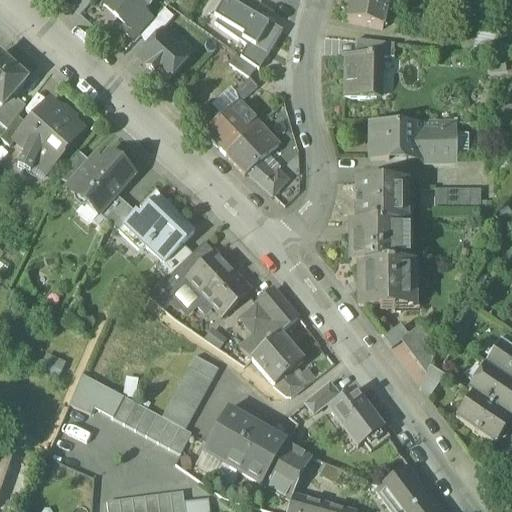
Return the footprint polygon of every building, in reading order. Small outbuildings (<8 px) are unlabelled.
[(110,0),(102,9),(122,27),(129,33),(145,15),(146,15),(158,0),(110,0)] [(249,0),(230,0),(229,2),(254,17),(260,6),(249,0)] [(351,0),(346,24),(382,31),(387,9),(403,12),(403,11),(404,0),(351,0)] [(267,57),(282,34),(254,17),(229,2),(225,8),(217,22),(214,27),(246,49),(248,46),(267,57)] [(217,22),(225,8),(222,6),(214,20),(217,22)] [(502,14),(479,11),(472,55),(495,59),(502,14)] [(145,15),(129,33),(122,27),(118,31),(134,45),(154,23),(146,15),(145,15)] [(189,59),(161,33),(138,59),(147,67),(146,69),(155,77),(157,76),(166,85),(189,59)] [(394,46),(364,43),(363,58),(380,58),(380,59),(394,60),(394,46)] [(258,72),(267,57),(248,46),(246,49),(240,60),(258,72)] [(255,71),(236,57),(229,67),(248,81),(249,80),(255,71)] [(363,58),(346,57),(345,99),(376,100),(376,75),(380,75),(380,59),(380,58),(363,58)] [(0,106),(2,109),(12,98),(26,82),(0,58),(0,106)] [(248,81),(234,94),(237,104),(238,103),(240,105),(257,89),(249,80),(248,81)] [(2,109),(0,111),(0,127),(6,133),(17,119),(25,109),(12,98),(2,109)] [(27,128),(15,141),(16,142),(26,151),(17,168),(30,174),(33,166),(49,174),(55,162),(82,132),(73,124),(75,122),(61,110),(59,112),(49,103),(27,128)] [(240,105),(238,103),(237,104),(206,132),(203,135),(225,157),(259,127),(260,126),(240,105)] [(6,133),(0,140),(0,141),(9,150),(16,142),(15,141),(27,128),(17,119),(6,133)] [(455,125),(371,125),(370,161),(389,161),(389,156),(409,155),(409,161),(456,161),(455,125)] [(259,127),(225,157),(244,176),(247,174),(264,159),(267,157),(279,149),(260,127),(259,127)] [(89,164),(79,155),(67,172),(61,184),(69,187),(89,165),(89,164)] [(95,170),(89,165),(69,187),(69,188),(69,193),(73,197),(73,203),(81,210),(86,209),(97,218),(98,217),(115,198),(133,178),(108,155),(95,170)] [(280,169),(267,157),(264,159),(247,174),(262,188),(277,172),(280,169)] [(511,159),(486,161),(486,172),(511,171),(511,159)] [(287,182),(277,172),(262,188),(272,198),(287,182)] [(405,185),(357,185),(357,225),(400,225),(405,225),(405,185)] [(480,190),(435,190),(435,212),(481,212),(480,190)] [(125,206),(115,198),(98,217),(107,225),(125,206)] [(156,199),(138,217),(135,215),(124,228),(130,234),(129,235),(162,266),(163,267),(175,255),(193,235),(156,199)] [(125,206),(107,225),(117,234),(134,214),(125,206)] [(357,225),(352,225),(352,265),(363,265),(400,265),(400,225),(357,225)] [(185,264),(177,272),(186,281),(186,280),(213,255),(204,246),(185,264)] [(213,255),(186,280),(186,281),(177,272),(167,281),(148,299),(161,311),(169,303),(171,302),(177,308),(182,308),(187,313),(194,306),(200,306),(205,312),(210,307),(222,319),(250,293),(213,254),(213,255)] [(175,255),(163,267),(162,266),(157,271),(167,281),(177,272),(185,264),(175,255)] [(400,265),(363,265),(363,282),(360,282),(360,306),(380,306),(380,311),(394,311),(394,306),(413,306),(413,265),(400,265)] [(298,320),(274,291),(256,307),(264,317),(270,324),(265,328),(240,350),(250,362),(278,337),(279,337),(298,320)] [(270,324),(264,317),(259,321),(265,328),(270,324)] [(400,327),(383,340),(391,351),(401,344),(400,343),(408,337),(400,327)] [(408,337),(400,343),(401,344),(406,351),(425,337),(419,329),(408,337)] [(278,337),(250,362),(273,388),(274,389),(290,375),(302,364),(279,337),(278,337)] [(425,337),(406,351),(413,360),(432,346),(425,337)] [(432,346),(413,360),(426,377),(430,368),(437,352),(432,346)] [(511,353),(501,346),(485,369),(511,387),(511,353)] [(46,356),(38,375),(57,383),(65,365),(46,356)] [(217,372),(195,360),(189,371),(212,383),(217,372)] [(444,377),(430,368),(426,377),(420,391),(431,397),(444,377)] [(511,415),(511,387),(485,369),(469,394),(472,396),(508,421),(511,415)] [(212,383),(189,371),(184,381),(206,393),(212,383)] [(290,375),(274,389),(273,388),(272,389),(286,400),(291,400),(303,390),(290,375)] [(113,422),(124,402),(83,380),(68,407),(90,419),(94,412),(113,422)] [(206,393),(184,381),(178,391),(201,403),(206,393)] [(329,387),(304,407),(313,417),(338,397),(329,387)] [(201,403),(178,391),(173,401),(195,413),(201,403)] [(383,432),(353,393),(328,412),(350,442),(357,437),(364,446),(383,432)] [(508,421),(472,396),(455,421),(491,446),(497,445),(503,436),(502,435),(506,428),(509,427),(511,423),(508,421)] [(195,413),(173,401),(167,411),(190,423),(195,413)] [(113,422),(124,428),(135,408),(124,402),(113,422)] [(124,428),(135,434),(146,413),(135,408),(124,428)] [(190,423),(167,411),(161,422),(169,426),(180,431),(184,434),(190,423)] [(135,434),(146,440),(157,419),(146,413),(135,434)] [(261,432),(227,413),(202,456),(236,475),(261,432)] [(146,440),(158,446),(169,426),(161,422),(157,419),(146,440)] [(158,446),(169,452),(180,431),(169,426),(158,446)] [(169,452),(180,458),(191,437),(184,434),(180,431),(169,452)] [(261,432),(236,475),(261,489),(284,446),(261,432)] [(383,432),(364,446),(370,455),(389,441),(383,432)] [(284,446),(261,489),(285,503),(289,497),(310,461),(284,446)] [(0,492),(10,463),(0,458),(0,492)] [(440,511),(408,468),(374,493),(389,511),(440,511)] [(171,511),(184,511),(183,503),(183,496),(170,497),(171,511)] [(158,511),(171,511),(170,497),(157,499),(158,511)] [(331,508),(292,498),(291,498),(290,504),(287,511),(329,511),(330,510),(331,508)] [(145,511),(158,511),(157,499),(144,500),(145,511)] [(132,511),(145,511),(144,500),(132,502),(132,511)] [(184,511),(207,511),(207,500),(183,503),(184,511)] [(119,511),(132,511),(132,502),(119,503),(119,511)] [(107,511),(119,511),(119,503),(106,505),(107,511)]
